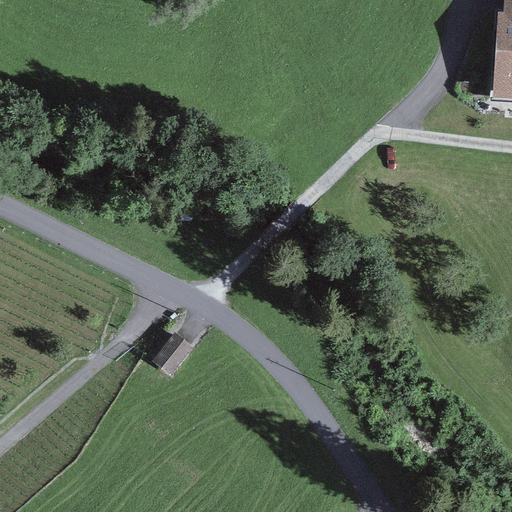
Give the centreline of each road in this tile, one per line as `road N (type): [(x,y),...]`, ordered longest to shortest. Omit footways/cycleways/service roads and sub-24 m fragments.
road 1 (unclassified): [(0,199),(234,325),(317,412),(381,511)]
road 2 (track): [(202,303),(374,136),(511,147)]
